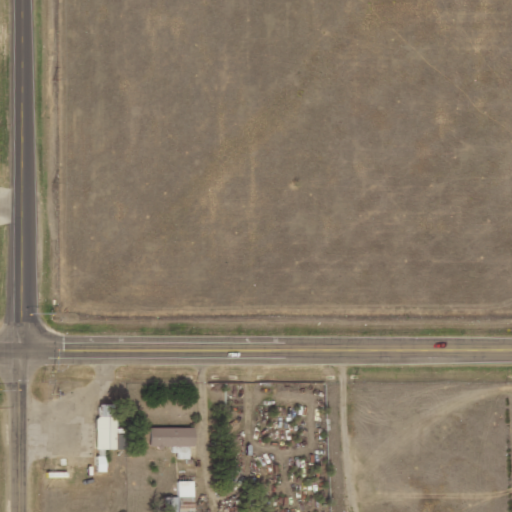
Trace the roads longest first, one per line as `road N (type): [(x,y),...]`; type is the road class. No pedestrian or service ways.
road 1 (secondary): [(0,350),(511,348)]
road 2 (tertiary): [(22,350),(21,0)]
road 3 (residential): [(21,511),(22,350)]
